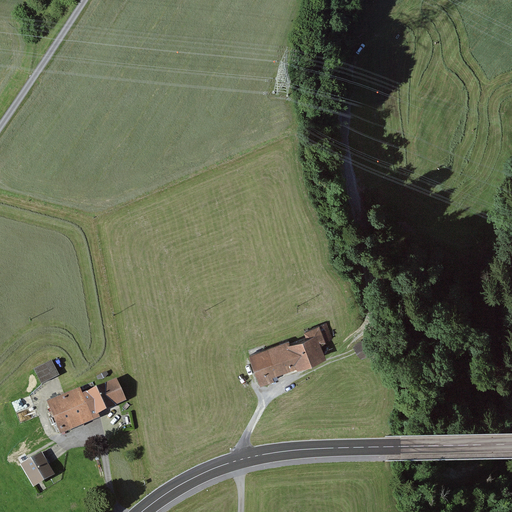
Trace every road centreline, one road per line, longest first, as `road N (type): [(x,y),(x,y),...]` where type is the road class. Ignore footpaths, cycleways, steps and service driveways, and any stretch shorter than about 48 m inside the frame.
road 1 (track): [(426,0),(401,9),(369,38),(347,77),(345,158),(367,269),(367,305),(347,346)]
road 2 (tertiary): [(143,511),(189,480),(242,459),(325,448),(511,445)]
road 3 (track): [(347,346),(268,397),(242,459),(241,511)]
road 4 (unclassified): [(0,127),(83,0)]
